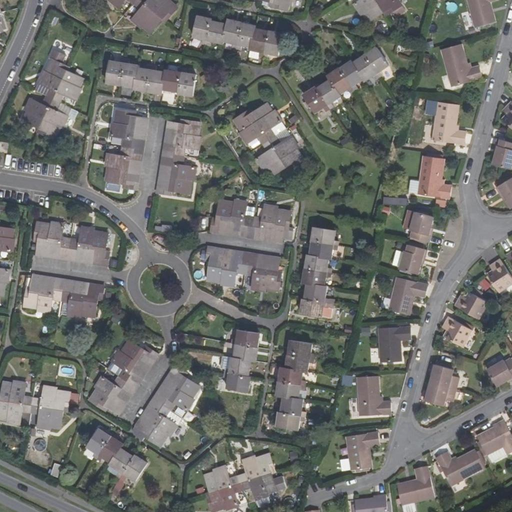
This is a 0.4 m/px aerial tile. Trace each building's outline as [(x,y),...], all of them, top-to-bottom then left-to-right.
[(126,0),(130,0),(135,4),(138,0),(110,0),(110,1),(119,9),(126,0)] [(140,0),(138,0),(135,4),(142,10),(133,21),(142,29),(144,27),(151,33),(163,20),(140,0)] [(140,0),(163,20),(166,22),(178,9),(168,0),(140,0)] [(271,0),(272,2),(271,6),(288,10),(290,0),(271,0)] [(364,13),(369,22),(385,12),(376,0),(362,0),(355,5),(361,15),(364,13)] [(398,0),(376,0),(385,12),(387,15),(402,5),(398,0)] [(498,0),(470,0),(478,28),(498,22),(492,2),(498,0)] [(212,22),(212,20),(199,17),(194,38),(203,40),(202,45),(207,46),(212,22)] [(233,44),(232,49),(237,50),(243,23),(229,21),(227,28),(224,42),(233,44)] [(211,47),(212,42),(224,44),(224,42),(227,28),(218,26),(219,24),(212,22),(207,46),(211,47)] [(241,51),(243,46),(252,48),(256,29),(256,26),(243,23),(237,50),(241,51)] [(260,52),(259,57),(264,58),(269,32),(256,29),(252,48),(251,50),(260,52)] [(269,32),(264,58),(268,59),(270,54),(278,56),(283,35),(269,32)] [(470,69),(463,44),(443,50),(453,86),(484,78),(480,66),(470,69)] [(388,65),(376,47),(364,55),(379,78),(383,75),(380,71),(388,65)] [(68,71),(69,68),(63,65),(67,56),(55,50),(51,59),(53,60),(47,73),(44,72),(39,83),(52,89),(48,97),(54,100),(68,71)] [(379,78),(364,55),(353,62),(364,79),(365,81),(372,76),(375,80),(379,78)] [(111,62),(107,83),(122,86),(126,59),(121,58),(120,64),(111,62)] [(126,59),(122,86),(135,88),(138,69),(139,66),(130,65),(131,60),(126,59)] [(353,62),(351,60),(340,68),(355,91),(358,89),(355,84),(364,79),(353,62)] [(135,88),(135,90),(149,92),(153,66),(148,65),(147,70),(138,69),(135,88)] [(153,66),(149,92),(162,95),(163,88),(166,73),(157,71),(158,66),(153,66)] [(166,73),(163,88),(173,89),(173,92),(180,93),(184,68),(179,68),(178,73),(166,71),(166,73)] [(188,74),(189,69),(184,68),(180,93),(180,95),(193,97),(197,76),(188,74)] [(355,91),(340,68),(337,70),(328,76),(332,82),(340,94),(347,89),(350,94),(355,91)] [(80,88),(84,79),(68,71),(54,100),(60,103),(64,94),(76,100),(82,90),(80,88)] [(340,94),(332,82),(324,86),(323,84),(317,88),(331,109),(335,107),(332,102),(342,96),(340,94)] [(317,88),(316,87),(304,95),(316,113),(324,108),(326,112),(331,109),(317,88)] [(24,121),(41,129),(54,100),(48,97),(44,105),(31,99),(26,110),(28,111),(24,121)] [(41,129),(39,132),(55,140),(61,127),(63,128),(68,117),(56,111),(60,103),(54,100),(41,129)] [(458,130),(461,106),(441,103),(435,140),(467,144),(469,132),(458,130)] [(253,113),(270,140),(271,139),(286,129),(287,128),(276,111),(273,112),(268,104),(253,113)] [(125,138),(124,147),(130,148),(131,146),(132,139),(133,132),(134,125),(135,117),(136,113),(118,110),(116,125),(113,125),(112,136),(125,138)] [(253,113),(250,110),(235,120),(243,132),(241,133),(247,143),(259,136),(264,143),(270,140),(253,113)] [(148,127),(149,119),(135,117),(134,125),(148,127)] [(177,156),(184,157),(186,148),(199,150),(201,138),(199,138),(201,123),(183,120),(182,125),(181,132),(180,140),(179,147),(178,154),(177,156)] [(169,123),(167,130),(181,132),(182,125),(169,123)] [(146,134),(148,127),(134,125),(133,132),(146,134)] [(286,129),(271,139),(270,140),(287,166),(289,169),(305,159),(297,148),(299,146),(293,136),(291,137),(286,129)] [(167,130),(166,137),(180,140),(181,132),(167,130)] [(145,141),(146,134),(133,132),(132,139),(145,141)] [(166,137),(165,144),(179,147),(180,140),(166,137)] [(144,148),(145,141),(132,139),(131,146),(144,148)] [(264,169),(266,168),(272,176),(287,166),(270,140),(264,143),(269,151),(257,159),(264,169)] [(511,143),(499,140),(497,146),(499,146),(495,164),(511,169),(511,143)] [(0,152),(7,154),(9,144),(0,143),(0,152)] [(165,144),(164,151),(178,154),(179,147),(165,144)] [(130,148),(130,153),(143,155),(144,148),(131,146),(130,148)] [(130,153),(130,148),(124,147),(122,156),(109,154),(107,166),(109,167),(107,180),(125,183),(125,180),(126,174),(128,167),(129,160),(130,153)] [(177,156),(178,154),(164,151),(163,158),(177,161),(177,156)] [(142,162),(143,155),(130,153),(129,160),(142,162)] [(196,168),(183,166),(184,157),(177,156),(177,161),(175,167),(174,174),(173,181),(172,188),(172,191),(190,194),(192,180),(194,180),(196,168)] [(443,184),(446,160),(426,157),(420,194),(452,198),(454,186),(443,184)] [(163,158),(162,165),(175,167),(177,161),(163,158)] [(141,169),(142,162),(129,160),(128,167),(141,169)] [(162,165),(161,172),(174,174),(175,167),(162,165)] [(140,176),(141,169),(128,167),(126,174),(140,176)] [(161,172),(160,179),(173,181),(174,174),(161,172)] [(139,182),(140,176),(126,174),(125,180),(139,182)] [(160,179),(159,186),(172,188),(173,181),(160,179)] [(138,189),(139,182),(125,180),(125,183),(124,187),(138,189)] [(499,188),(498,189),(502,194),(504,194),(511,207),(511,180),(509,182),(505,185),(499,188)] [(158,193),(171,195),(172,191),(172,188),(159,186),(158,193)] [(250,222),(254,222),(255,216),(246,214),(248,200),(236,199),(235,201),(221,199),(219,217),(221,217),(229,218),(236,220),(243,221),(250,222)] [(264,217),(255,216),(254,222),(257,223),(264,224),(271,225),(278,226),(285,227),(289,228),(292,210),(277,208),(278,205),(266,203),(264,217)] [(408,211),(405,228),(411,230),(414,212),(408,211)] [(430,235),(435,218),(416,213),(411,231),(413,232),(411,237),(431,242),(433,236),(430,235)] [(213,230),(219,231),(221,217),(219,217),(215,216),(213,230)] [(219,231),(227,232),(229,218),(221,217),(219,231)] [(227,232),(234,233),(236,220),(229,218),(227,232)] [(234,233),(241,234),(243,221),(236,220),(234,233)] [(241,234),(248,235),(250,222),(243,221),(241,234)] [(254,222),(250,222),(248,235),(255,236),(257,223),(254,222)] [(68,246),(71,247),(72,240),(63,238),(65,225),(53,223),(53,226),(39,223),(36,241),(40,242),(48,243),(55,244),(62,245),(68,246)] [(255,236),(262,238),(264,224),(257,223),(255,236)] [(262,238),(269,239),(271,225),(264,224),(262,238)] [(269,239),(276,240),(278,226),(271,225),(269,239)] [(276,240),(283,241),(285,227),(278,226),(276,240)] [(12,240),(14,230),(0,227),(0,250),(12,252),(14,241),(12,240)] [(312,241),(339,245),(339,241),(334,240),(336,231),(314,227),(312,241)] [(82,241),(72,240),(71,247),(76,247),(82,248),(89,249),(96,251),(104,252),(106,252),(109,234),(95,232),(96,230),(84,228),(82,241)] [(329,258),(331,258),(333,249),(338,250),(339,245),(312,241),(310,255),(329,258)] [(48,243),(40,242),(38,256),(46,257),(48,243)] [(55,244),(48,243),(46,257),(53,258),(55,244)] [(62,245),(55,244),(53,258),(59,259),(62,245)] [(68,246),(62,245),(59,259),(66,260),(68,246)] [(427,257),(428,250),(409,245),(408,250),(406,250),(401,268),(420,273),(425,256),(427,257)] [(66,260),(73,261),(76,247),(71,247),(68,246),(66,260)] [(82,248),(76,247),(73,261),(80,262),(82,248)] [(89,249),(82,248),(80,262),(87,263),(89,249)] [(96,251),(89,249),(87,263),(94,265),(96,251)] [(210,250),(207,263),(211,264),(214,264),(216,251),(210,250)] [(104,252),(96,251),(94,265),(101,266),(104,252)] [(224,252),(216,251),(214,264),(221,266),(224,252)] [(106,252),(104,252),(101,266),(109,267),(110,253),(106,252)] [(231,253),(224,252),(221,266),(229,267),(231,253)] [(238,254),(231,253),(229,267),(236,268),(238,254)] [(244,255),(238,254),(236,268),(242,269),(244,255)] [(246,270),(250,270),(252,256),(244,255),(242,269),(246,270)] [(305,269),(332,273),(332,268),(328,267),(329,258),(310,255),(307,255),(305,269)] [(259,257),(252,256),(250,270),(257,271),(259,257)] [(266,258),(259,257),(257,271),(264,272),(266,258)] [(273,259),(266,258),(264,272),(271,273),(273,259)] [(279,261),(273,259),(271,273),(277,274),(279,261)] [(495,263),(498,268),(493,271),(488,274),(500,292),(511,284),(511,277),(501,260),(495,263)] [(234,288),(236,275),(245,276),(246,270),(242,269),(236,268),(229,267),(221,266),(214,264),(211,264),(209,282),(222,284),(222,286),(234,288)] [(0,295),(3,296),(5,282),(8,282),(10,270),(0,268),(0,295)] [(310,283),(325,286),(326,277),(331,278),(332,273),(305,269),(303,282),(310,283)] [(246,270),(245,276),(254,278),(252,291),(264,293),(264,291),(279,293),(281,275),(277,274),(271,273),(264,272),(257,271),(250,270),(246,270)] [(33,289),(40,290),(42,277),(35,275),(33,289)] [(40,290),(47,291),(50,278),(42,277),(40,290)] [(47,291),(54,292),(56,279),(50,278),(47,291)] [(425,298),(428,285),(398,278),(391,311),(411,315),(416,296),(425,298)] [(54,292),(61,293),(63,280),(56,279),(54,292)] [(64,294),(68,295),(70,281),(63,280),(61,293),(64,294)] [(68,295),(75,296),(77,282),(70,281),(68,295)] [(75,296),(82,297),(84,283),(77,282),(75,296)] [(82,297),(89,298),(91,284),(84,283),(82,297)] [(305,299),(329,303),(330,298),(325,297),(327,286),(325,286),(310,283),(309,292),(306,293),(305,299)] [(89,298),(96,299),(98,286),(91,284),(89,298)] [(106,287),(98,286),(96,299),(99,300),(103,300),(106,287)] [(40,290),(33,289),(29,288),(26,306),(40,308),(39,311),(51,313),(53,299),(63,301),(64,294),(61,293),(54,292),(47,291),(40,290)] [(490,302),(470,292),(468,297),(465,302),(460,299),(457,306),(481,319),(490,302)] [(68,295),(64,294),(63,301),(72,302),(70,316),(82,317),(82,315),(96,317),(99,300),(96,299),(89,298),(82,297),(75,296),(68,295)] [(305,299),(303,299),(301,313),(330,318),(332,309),(328,308),(329,303),(305,299)] [(447,335),(466,346),(475,329),(451,316),(448,323),(452,325),(449,330),(447,335)] [(413,340),(412,327),(382,329),(383,362),(405,361),(404,340),(413,340)] [(231,343),(257,348),(259,334),(238,331),(236,339),(232,338),(231,343)] [(289,355),(316,359),(316,354),(311,353),(313,344),(291,340),(289,355)] [(125,369),(120,377),(126,380),(128,377),(132,371),(136,365),(139,359),(143,353),(145,351),(130,341),(122,353),(120,352),(113,362),(125,369)] [(230,348),(235,349),(233,358),(248,361),(255,362),(257,348),(231,343),(230,348)] [(145,351),(143,353),(155,361),(159,355),(147,347),(145,351)] [(143,353),(139,359),(151,367),(155,361),(143,353)] [(306,371),(308,372),(310,363),(315,364),(316,359),(289,355),(286,368),(306,371)] [(233,358),(223,357),(221,368),(224,369),(223,373),(248,378),(249,370),(247,370),(248,361),(233,358)] [(507,361),(505,359),(489,369),(500,386),(511,378),(511,358),(511,359),(507,361)] [(139,359),(136,365),(148,373),(151,367),(139,359)] [(136,365),(132,371),(144,379),(148,373),(136,365)] [(176,366),(172,372),(183,379),(185,377),(187,373),(176,366)] [(455,371),(437,366),(432,383),(459,390),(462,379),(454,376),(455,371)] [(282,382),(309,386),(309,382),(304,381),(306,371),(286,368),(284,368),(282,382)] [(132,371),(128,377),(140,385),(144,379),(132,371)] [(179,386),(183,379),(172,372),(168,378),(179,386)] [(248,378),(223,373),(222,378),(227,379),(226,388),(247,392),(250,378),(248,378)] [(124,383),(126,380),(120,377),(115,385),(103,377),(97,387),(99,388),(90,400),(106,410),(108,407),(112,401),(116,395),(120,389),(124,383)] [(136,391),(140,385),(128,377),(126,380),(124,383),(136,391)] [(166,406),(172,410),(176,403),(188,410),(194,400),(192,399),(200,387),(185,377),(183,379),(179,386),(176,391),(172,397),(168,403),(166,406)] [(382,401),(380,377),(359,378),(362,415),(394,413),(393,401),(382,401)] [(176,391),(179,386),(168,378),(164,384),(176,391)] [(1,400),(33,405),(34,399),(25,397),(27,383),(14,382),(14,384),(4,382),(1,400)] [(287,397),(301,399),(303,390),(308,391),(309,386),(282,382),(280,396),(287,397)] [(124,383),(120,389),(132,397),(136,391),(124,383)] [(459,390),(432,383),(427,400),(445,405),(447,399),(456,401),(459,390)] [(172,397),(176,391),(164,384),(160,390),(172,397)] [(34,399),(33,405),(62,410),(63,410),(68,411),(71,393),(57,391),(57,388),(45,386),(43,400),(34,399)] [(120,389),(116,395),(128,403),(132,397),(120,389)] [(168,403),(172,397),(160,390),(156,395),(168,403)] [(116,395),(112,401),(124,409),(128,403),(116,395)] [(156,395),(153,401),(164,409),(166,406),(168,403),(156,395)] [(282,413),(306,417),(307,412),(302,411),(304,399),(301,399),(287,397),(285,406),(283,405),(282,413)] [(22,410),(32,412),(33,405),(1,400),(0,400),(0,419),(8,420),(8,422),(20,425),(22,410)] [(112,401),(108,407),(120,415),(124,409),(112,401)] [(160,415),(164,409),(153,401),(149,407),(160,415)] [(33,405),(32,412),(41,413),(39,427),(50,429),(50,427),(61,429),(63,410),(62,410),(33,405)] [(178,426),(167,418),(172,410),(166,406),(164,409),(160,415),(156,421),(152,427),(148,433),(146,437),(161,447),(169,435),(171,436),(178,426)] [(156,421),(160,415),(149,407),(145,413),(156,421)] [(282,413),(279,412),(277,427),(299,430),(300,420),(305,421),(306,417),(282,413)] [(152,427),(156,421),(145,413),(141,419),(152,427)] [(148,433),(152,427),(141,419),(137,426),(148,433)] [(511,454),(511,431),(506,420),(498,424),(499,427),(479,437),(489,456),(490,456),(494,464),(511,454)] [(96,453),(94,457),(98,460),(112,437),(100,430),(89,448),(96,453)] [(380,445),(379,432),(349,437),(353,470),(374,467),(371,447),(380,445)] [(102,462),(105,458),(112,463),(120,451),(124,445),(112,437),(98,460),(102,462)] [(487,469),(477,450),(455,462),(450,453),(439,459),(454,486),(487,469)] [(120,472),(118,476),(122,479),(135,458),(129,454),(128,456),(120,451),(112,463),(111,465),(120,472)] [(243,460),(248,473),(239,476),(241,482),(271,472),(275,471),(269,453),(256,458),(255,456),(243,460)] [(113,492),(120,496),(128,483),(126,482),(129,477),(131,479),(136,482),(148,464),(137,456),(135,458),(122,479),(113,492)] [(52,476),(59,478),(61,464),(54,463),(52,476)] [(108,470),(118,476),(120,472),(111,465),(108,470)] [(211,492),(241,482),(239,476),(230,478),(226,465),(214,469),(215,472),(205,475),(211,492)] [(437,498),(431,467),(418,471),(420,480),(400,485),(405,506),(437,498)] [(241,482),(243,489),(252,486),(259,507),(270,503),(267,493),(277,490),(271,472),(241,482)] [(235,492),(243,489),(241,482),(211,492),(207,494),(213,511),(227,507),(227,509),(239,505),(235,492)] [(388,511),(387,495),(378,496),(378,497),(355,500),(356,511),(388,511)]
